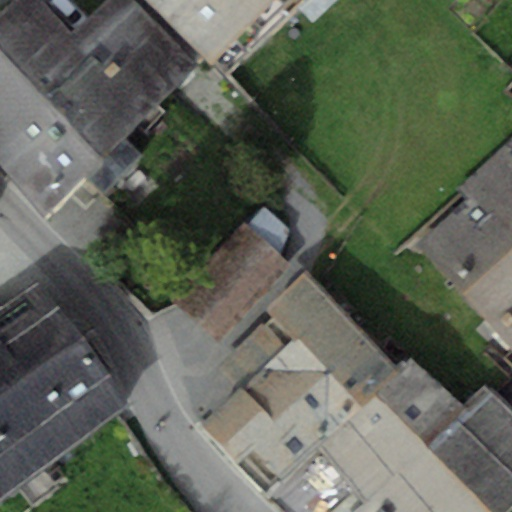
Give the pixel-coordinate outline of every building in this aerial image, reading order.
[(143,155),(126,136),(50,54),(75,31),(46,0),(13,0),(0,12),(0,160),(45,209),(82,175),(100,195),(143,155)] [(134,0),(108,0),(75,31),(50,54),(126,136),(199,69),(134,0)] [(148,0),(210,63),(273,0),(148,0)] [(469,199),(414,247),(511,358),(511,139),(458,187),(469,199)] [(203,427),(265,493),(400,367),(309,269),(300,277),(249,222),(175,291),(233,353),(218,366),(241,391),(203,427)] [(39,281),(0,309),(0,501),(131,406),(39,281)] [(414,354),(400,367),(265,493),(283,511),(501,511),(511,502),(511,406),(489,381),(462,406),(414,354)]
